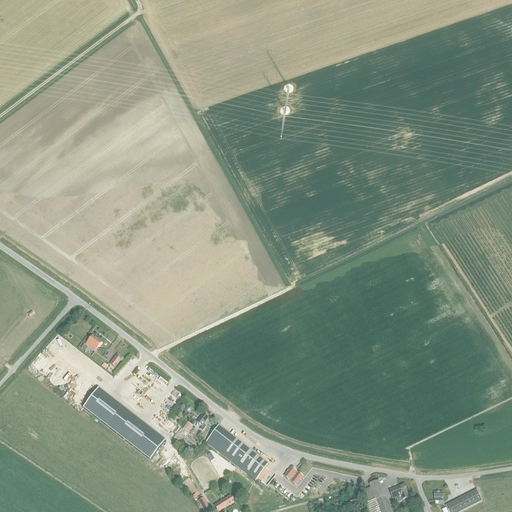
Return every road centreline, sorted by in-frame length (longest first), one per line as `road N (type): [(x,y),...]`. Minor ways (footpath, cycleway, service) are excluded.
road 1 (unclassified): [(418,477),(315,459),(249,435),(76,299)]
road 2 (track): [(0,114),(141,10),(135,0)]
road 3 (track): [(290,288),(152,357)]
